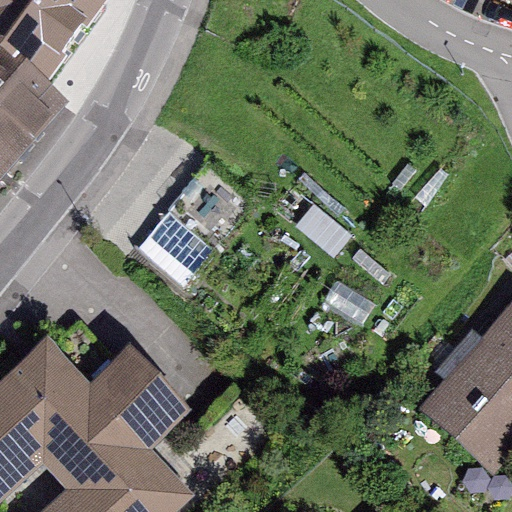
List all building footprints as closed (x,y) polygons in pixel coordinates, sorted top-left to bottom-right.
[(148,1),(146,0),(0,0),(0,205),(71,122),(67,118),(148,1)] [(511,0),(468,0),(511,18),(511,0)] [(210,162),(137,248),(187,290),(260,205),(210,162)] [(511,452),(511,298),(419,407),(495,472),(511,452)] [(49,329),(0,375),(0,505),(45,463),(65,484),(35,511),(167,511),(189,491),(145,445),(191,402),(131,339),(93,375),(49,329)]
